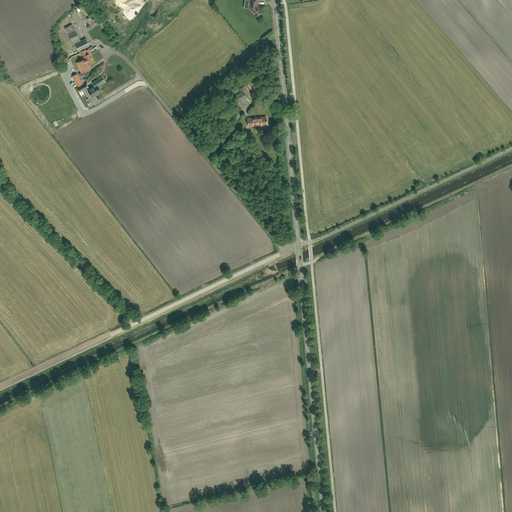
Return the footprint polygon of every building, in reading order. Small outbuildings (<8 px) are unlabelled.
[(258,0),(250,0),(250,5),(251,7),(250,8),(256,16),(262,12),(260,8),(259,9),(257,6),(257,4),(258,4),(258,0)] [(79,51),(89,46),(85,39),(80,41),(71,25),(65,28),(73,45),(75,44),(79,51)] [(96,28),(90,32),(94,40),(101,36),(96,28)] [(89,65),(95,62),(91,54),(91,53),(89,49),(86,50),(82,52),(85,59),(78,63),(82,73),(79,74),(81,77),(85,75),(84,72),(91,69),(89,65)] [(78,87),(83,84),(77,74),(72,77),(78,87)] [(101,92),(98,87),(105,82),(102,77),(92,83),(94,86),(88,90),(92,97),(101,92)] [(79,92),(88,87),(86,83),(77,88),(79,92)] [(262,125),(267,125),(266,117),(260,117),(248,118),(249,127),(262,126),(262,125)]
